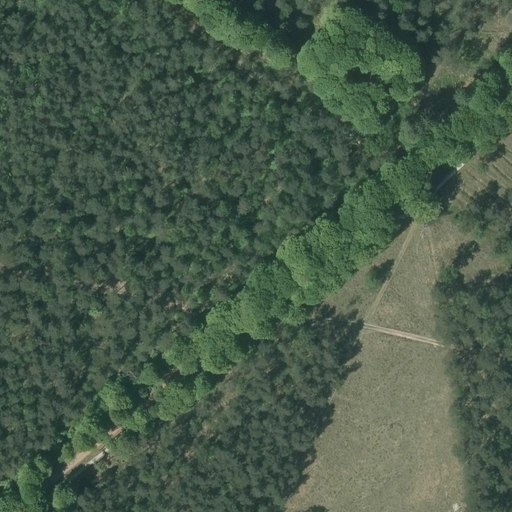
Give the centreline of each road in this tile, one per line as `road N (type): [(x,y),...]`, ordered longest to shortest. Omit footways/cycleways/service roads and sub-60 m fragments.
road 1 (track): [(0,511),(413,166),(511,71)]
road 2 (track): [(364,327),(0,270)]
road 3 (track): [(511,355),(364,327)]
